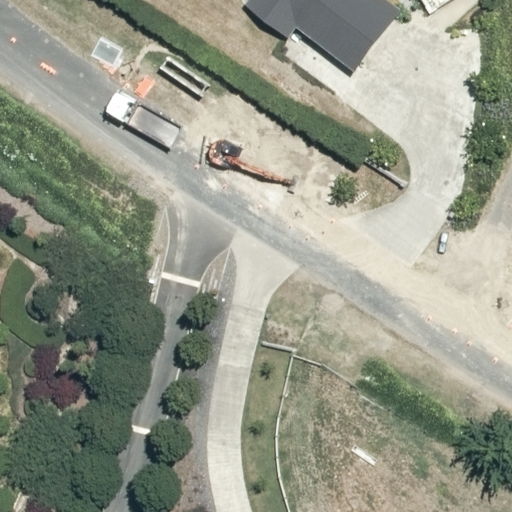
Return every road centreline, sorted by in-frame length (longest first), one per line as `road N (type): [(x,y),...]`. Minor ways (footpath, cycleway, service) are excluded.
road 1 (residential): [(511,365),(66,85),(0,28)]
road 2 (unknown): [(218,180),(125,511)]
